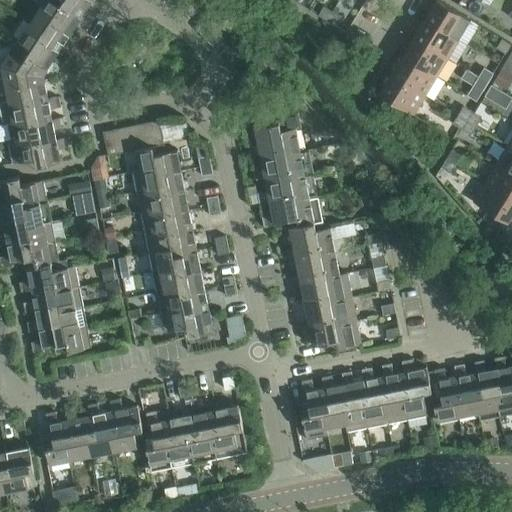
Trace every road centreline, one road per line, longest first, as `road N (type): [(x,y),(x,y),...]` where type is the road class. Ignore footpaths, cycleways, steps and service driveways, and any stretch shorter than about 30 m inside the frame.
road 1 (residential): [(264,375),(455,342),(407,259)]
road 2 (residential): [(194,100),(212,58),(161,6),(133,6),(88,66),(98,122)]
road 3 (residential): [(258,351),(222,140),(194,100)]
road 4 (residential): [(258,351),(12,400)]
road 5 (tertiary): [(511,472),(418,473),(288,499)]
road 6 (residential): [(288,499),(264,375)]
